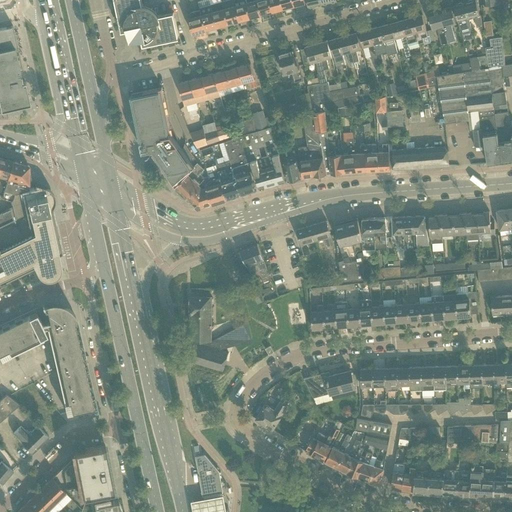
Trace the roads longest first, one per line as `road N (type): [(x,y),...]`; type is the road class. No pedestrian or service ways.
road 1 (residential): [(478,510),(403,505),(339,486),(279,453),(234,415),(265,374),(309,352),(511,333)]
road 2 (residential): [(116,77),(399,0)]
road 3 (secondary): [(249,223),(339,197),(511,183)]
road 4 (primary): [(101,259),(156,511)]
road 5 (primary): [(181,511),(139,321)]
road 6 (residential): [(85,281),(117,427)]
road 7 (residential): [(0,510),(76,434),(117,427)]
road 8 (secondary): [(249,223),(187,226),(113,187)]
